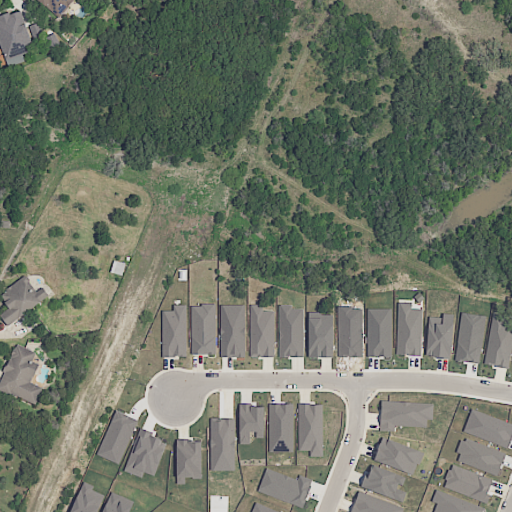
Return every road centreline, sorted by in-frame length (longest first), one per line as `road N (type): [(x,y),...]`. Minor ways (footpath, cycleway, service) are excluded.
road 1 (track): [(72,511),(297,0)]
road 2 (residential): [(511,389),(417,378),(214,379),(175,398)]
road 3 (residential): [(357,379),(356,430),(325,511)]
